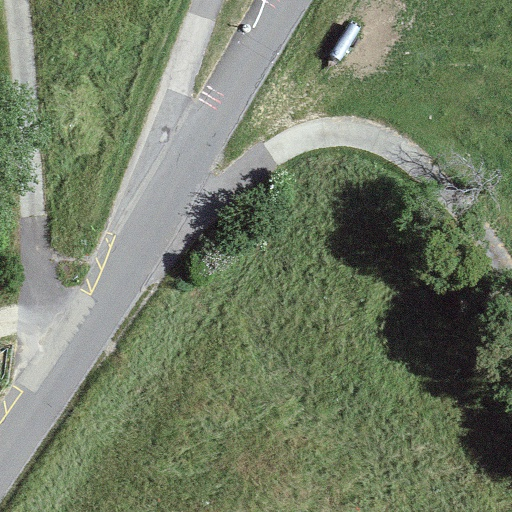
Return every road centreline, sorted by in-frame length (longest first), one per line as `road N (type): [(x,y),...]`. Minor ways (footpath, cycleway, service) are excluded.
road 1 (tertiary): [(299,0),(0,442)]
road 2 (track): [(57,360),(42,304),(12,0)]
road 3 (track): [(132,252),(171,104),(213,0)]
